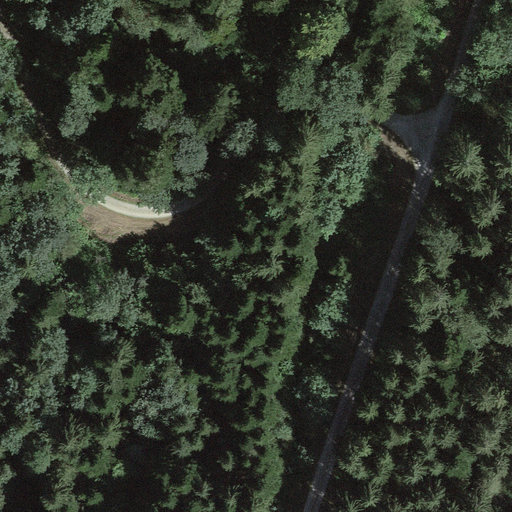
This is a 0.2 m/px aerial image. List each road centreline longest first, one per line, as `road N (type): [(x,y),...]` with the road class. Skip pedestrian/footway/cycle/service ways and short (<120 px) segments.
road 1 (track): [(434,139),(324,94),(271,107),(194,201),(142,211),(82,191),(49,146),(0,32)]
road 2 (track): [(479,0),(306,511)]
